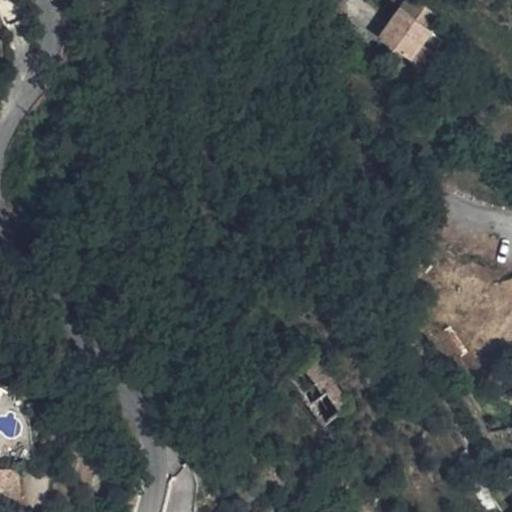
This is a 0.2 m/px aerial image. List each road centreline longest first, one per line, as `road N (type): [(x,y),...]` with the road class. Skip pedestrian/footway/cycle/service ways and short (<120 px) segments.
road 1 (unclassified): [(144,511),(148,451),(133,416),(0,222)]
road 2 (unclassified): [(0,155),(42,66),(48,33),(39,0)]
road 3 (residential): [(511,229),(442,203),(380,147)]
